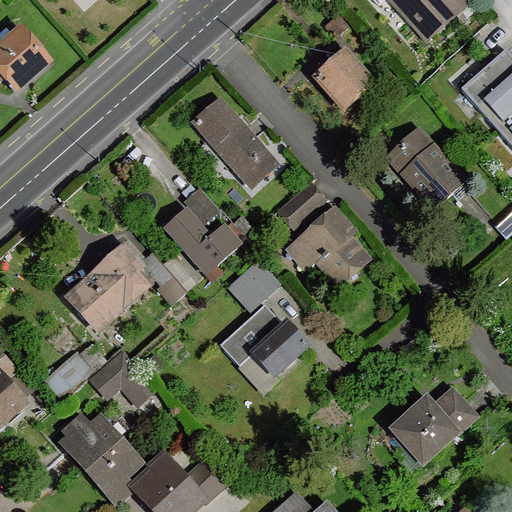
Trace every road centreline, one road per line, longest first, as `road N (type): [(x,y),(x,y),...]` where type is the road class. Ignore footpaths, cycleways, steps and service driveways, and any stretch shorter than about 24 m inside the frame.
road 1 (residential): [(511,376),(201,21)]
road 2 (secondary): [(0,200),(201,21)]
